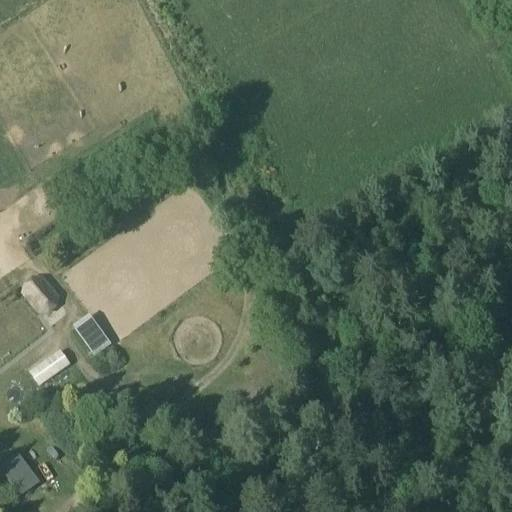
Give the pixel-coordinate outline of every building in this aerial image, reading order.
[(60,299),(79,281),(58,260),(40,278),(60,299)] [(58,302),(41,281),(29,281),(22,288),(21,298),(35,318),(47,318),(56,312),(58,302)] [(110,300),(92,312),(109,337),(127,324),(110,300)] [(89,320),(72,333),(87,354),(93,361),(110,349),(105,342),(89,320)] [(58,355),(28,376),(33,383),(38,390),(68,368),(58,355)]
